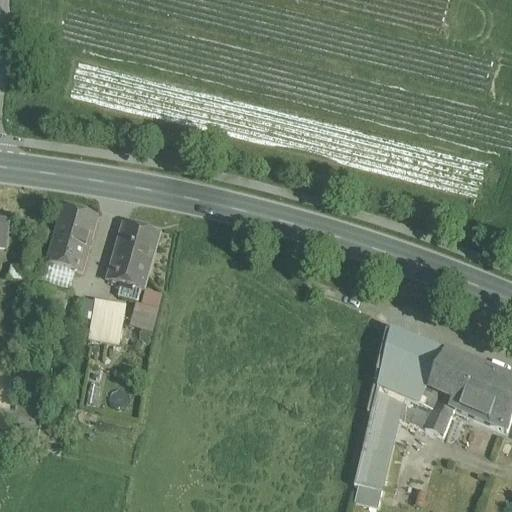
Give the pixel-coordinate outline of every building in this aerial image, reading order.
[(98,219),(63,209),(46,266),(82,276),(98,219)] [(10,218),(0,216),(0,249),(6,250),(10,218)] [(160,237),(124,227),(108,283),(144,293),(160,237)] [(39,249),(26,247),(21,270),(32,272),(34,272),(39,249)] [(32,272),(21,270),(11,268),(8,281),(30,285),(32,272)] [(70,292),(37,283),(33,296),(32,304),(64,313),(70,292)] [(142,317),(156,321),(162,298),(148,294),(145,309),(142,317)] [(77,340),(89,342),(91,327),(95,305),(84,303),(77,340)] [(95,305),(91,327),(120,332),(122,320),(113,319),(114,308),(95,305)] [(152,334),(156,321),(142,317),(145,309),(138,307),(131,328),(152,334)] [(107,333),(93,330),(91,343),(105,346),(107,333)] [(446,361),(392,337),(355,490),(367,493),(381,496),(392,449),(403,403),(419,410),(426,392),(432,394),(446,361)] [(511,419),(511,386),(447,358),(446,361),(432,394),(426,392),(419,410),(433,416),(425,433),(438,438),(443,441),(454,412),(507,435),(511,419)] [(17,407),(10,433),(59,447),(66,422),(17,407)] [(381,496),(367,493),(365,502),(379,506),(381,496)]
